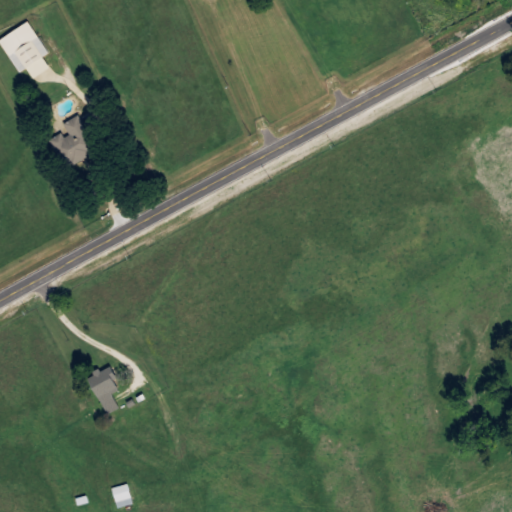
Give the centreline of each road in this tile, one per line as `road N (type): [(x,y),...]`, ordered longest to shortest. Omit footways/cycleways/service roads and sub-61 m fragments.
road 1 (tertiary): [(0,302),(511,22)]
road 2 (residential): [(44,278),(69,320),(125,354),(157,390),(174,420),(170,465)]
road 3 (residential): [(44,31),(112,126),(112,195),(125,236)]
road 4 (residential): [(227,37),(258,104),(267,161)]
